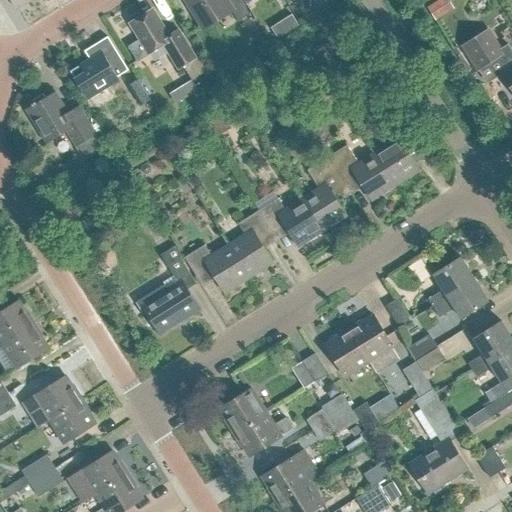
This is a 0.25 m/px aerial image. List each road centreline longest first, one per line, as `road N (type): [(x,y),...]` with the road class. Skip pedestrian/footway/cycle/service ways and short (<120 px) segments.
road 1 (residential): [(138,398),(484,184)]
road 2 (residential): [(138,398),(0,176)]
road 3 (unclassified): [(484,184),(368,0)]
road 4 (residential): [(208,511),(138,398)]
